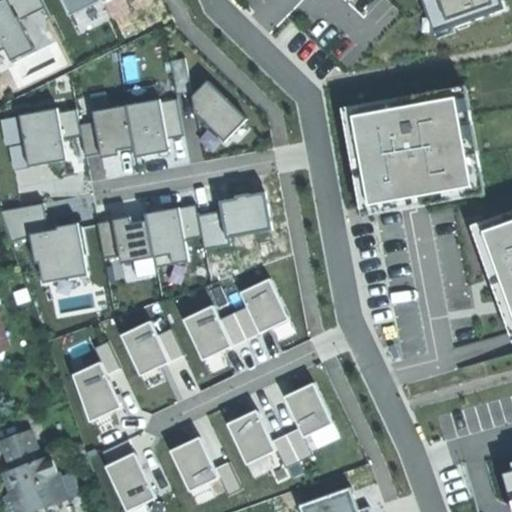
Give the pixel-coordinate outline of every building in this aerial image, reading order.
[(37,51),(22,20),(12,0),(8,2),(4,4),(0,6),(0,5),(0,51),(7,48),(14,63),(37,51)] [(12,0),(22,20),(46,9),(47,11),(48,11),(42,0),(6,0),(8,2),(12,0)] [(64,0),(73,16),(104,0),(64,0)] [(447,31),(455,28),(507,9),(503,0),(433,0),(437,10),(438,12),(440,11),(447,31)] [(438,12),(437,10),(429,13),(439,39),(457,33),(455,28),(447,31),(440,11),(438,12)] [(172,61),(178,96),(193,93),(186,58),(172,61)] [(210,81),(196,94),(206,104),(196,113),(210,127),(226,142),(248,120),(210,81)] [(355,116),(372,205),(422,196),(474,187),(458,98),(355,116)] [(163,102),(169,139),(185,137),(179,99),(163,102)] [(172,152),(169,139),(163,102),(162,100),(129,106),(138,158),(166,153),(172,152)] [(97,122),(103,154),(103,157),(111,155),(111,157),(121,155),(120,151),(124,150),(135,148),(137,158),(138,158),(129,106),(128,102),(110,106),(111,109),(95,112),(97,122)] [(26,143),(31,167),(67,161),(65,146),(64,140),(65,139),(60,113),(60,108),(18,116),(23,143),(26,143)] [(78,110),(60,113),(65,139),(83,136),(81,125),(78,110)] [(87,157),(103,154),(97,122),(81,125),(83,136),(87,157)] [(206,251),(233,246),(231,238),(275,230),(267,194),(252,197),(252,193),(237,196),(238,200),(234,201),(222,203),(223,211),(200,215),(204,237),(206,251)] [(14,242),(33,237),(32,235),(50,232),(45,203),(2,211),(14,242)] [(198,205),(181,208),(187,240),(204,237),(200,215),(198,205)] [(187,240),(181,208),(169,210),(148,214),(157,258),(159,268),(191,262),(187,240)] [(115,221),(122,255),(123,263),(136,261),(155,258),(157,258),(148,214),(147,214),(147,218),(144,221),(141,221),(136,222),(133,218),(115,221)] [(105,258),(122,255),(115,221),(99,224),(105,258)] [(502,279),(511,306),(511,222),(485,232),(502,279)] [(50,232),(32,235),(33,237),(38,264),(42,263),(45,283),(91,275),(87,255),(90,255),(85,227),(80,224),(59,227),(60,230),(55,231),(50,232)] [(158,275),(155,258),(136,261),(139,278),(158,275)] [(249,306),(262,334),(270,330),(274,328),(291,320),(272,279),(243,293),(249,306)] [(227,350),(234,347),(221,319),(215,306),(186,320),(205,361),(223,352),(227,350)] [(248,340),(262,334),(249,306),(235,313),(248,340)] [(221,319),(234,347),(248,340),(235,313),(221,319)] [(0,314),(0,353),(12,348),(0,314)] [(298,333),(291,320),(274,328),(280,341),(298,333)] [(167,365),(172,362),(159,335),(153,321),(123,335),(143,376),(161,368),(167,365)] [(159,335),(172,362),(186,356),(173,328),(159,335)] [(102,362),(109,376),(123,369),(109,341),(96,348),(102,362)] [(223,352),(205,361),(211,374),(229,365),(223,352)] [(113,385),(109,376),(102,362),(70,377),(92,422),(96,421),(114,412),(124,407),(113,385)] [(167,381),(161,368),(143,376),(149,389),(167,381)] [(335,424),(316,383),(294,393),(286,397),(301,428),(306,438),(316,432),(335,424)] [(249,465),(278,450),(274,441),(259,410),(247,416),(230,424),(249,465)] [(114,412),(96,421),(102,434),(120,425),(114,412)] [(341,438),(335,424),(316,432),(323,446),(341,438)] [(287,435),(300,462),(314,455),(306,438),(301,428),(287,435)] [(2,442),(13,471),(43,459),(32,430),(2,442)] [(274,441),(278,450),(287,468),(300,462),(287,435),(274,441)] [(192,491),(221,477),(217,468),(202,437),(193,441),(173,451),(192,491)] [(103,452),(110,466),(137,453),(130,439),(103,452)] [(144,468),(137,453),(110,466),(108,467),(129,511),(147,503),(159,498),(144,468)] [(43,459),(13,471),(11,472),(19,493),(14,495),(6,498),(11,511),(38,511),(59,504),(51,482),(61,478),(61,477),(53,456),(43,459)] [(231,462),(217,468),(221,477),(230,496),(244,489),(231,462)] [(19,493),(11,472),(6,473),(10,484),(14,495),(19,493)] [(61,477),(61,478),(51,482),(59,504),(82,496),(74,473),(61,477)] [(357,511),(355,507),(352,497),(356,495),(353,487),(301,505),(303,511),(357,511)] [(151,511),(147,503),(129,511),(151,511)]
